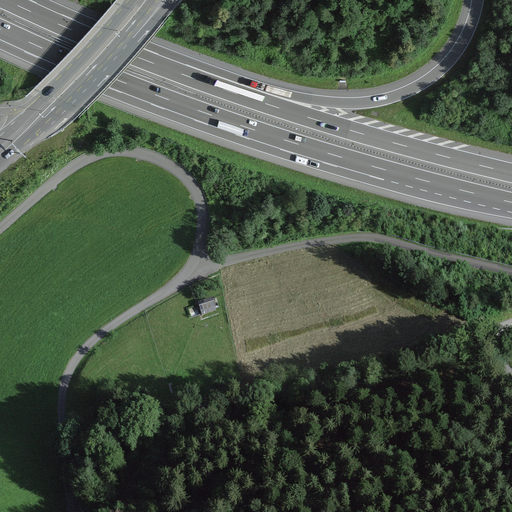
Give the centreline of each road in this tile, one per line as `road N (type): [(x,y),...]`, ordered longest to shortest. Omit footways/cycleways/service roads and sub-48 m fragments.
road 1 (motorway): [(28,46),(233,125),(511,201)]
road 2 (track): [(110,511),(156,444),(204,407),(449,360),(511,330)]
road 3 (motorway): [(476,0),(451,59),(388,97),(322,101),(240,79),(200,80)]
road 4 (motorway): [(511,172),(200,80)]
road 5 (unclassified): [(196,262),(230,264),(370,238),(511,270)]
road 6 (unclassified): [(0,230),(87,158),(133,154),(180,174),(197,192),(206,237),(196,262)]
road 7 (unclassified): [(196,262),(167,295),(111,327),(73,372),(64,435),(73,511)]
road 8 (primary): [(0,159),(68,103),(160,0)]
road 9 (motorway): [(200,80),(5,0)]
road 10 (primary): [(133,0),(0,141)]
